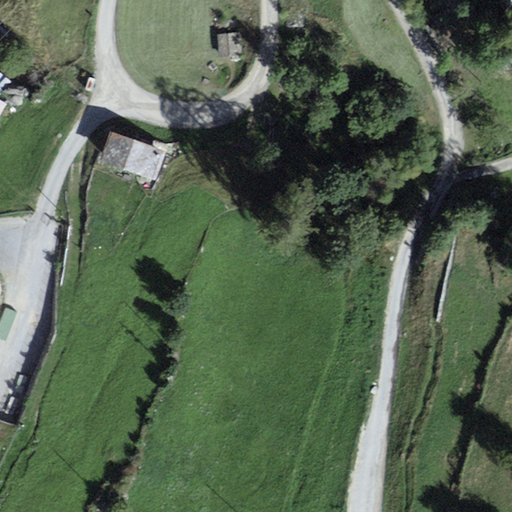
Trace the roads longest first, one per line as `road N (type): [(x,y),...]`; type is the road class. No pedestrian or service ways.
road 1 (residential): [(384,511),(414,250),(462,147),(450,93),(396,0)]
road 2 (unclassified): [(118,83),(69,144),(1,388)]
road 3 (residential): [(276,0),(270,66),(246,108),(209,119),(154,116),(118,83)]
